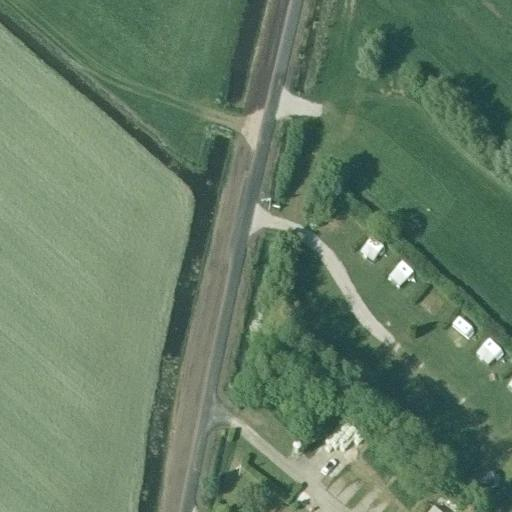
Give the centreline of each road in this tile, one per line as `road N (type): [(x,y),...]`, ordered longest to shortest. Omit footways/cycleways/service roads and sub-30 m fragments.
road 1 (unclassified): [(185,511),(203,398),(298,0)]
road 2 (track): [(246,216),(296,231),(326,255),(381,341),(511,454)]
